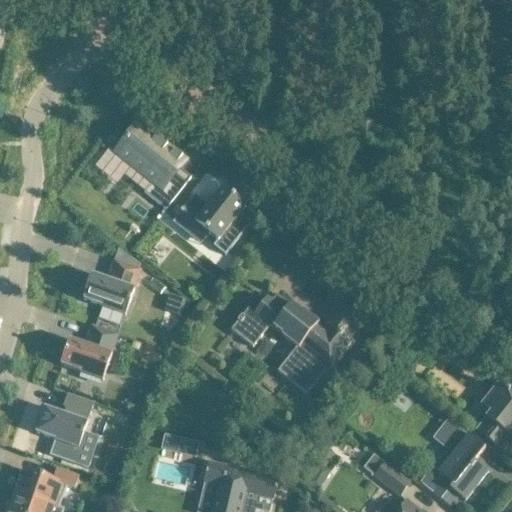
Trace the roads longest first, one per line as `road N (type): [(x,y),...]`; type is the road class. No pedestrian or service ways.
road 1 (unclassified): [(511,332),(379,222),(94,37)]
road 2 (residential): [(0,361),(34,177),(37,109),(94,37)]
